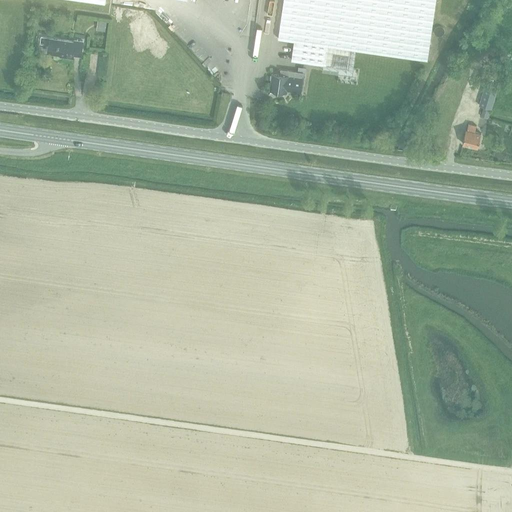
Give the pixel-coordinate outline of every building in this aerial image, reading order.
[(283,0),(278,39),(294,41),(291,60),(348,68),(350,49),(420,59),(428,60),(436,0),(283,0)] [(106,31),(107,22),(97,21),(96,30),(106,31)] [(81,56),(83,41),(75,40),(75,41),(51,38),(50,45),(51,45),(50,53),(65,55),(65,57),(73,58),(73,55),(81,56)] [(300,92),(301,92),(304,72),(281,69),(280,75),(272,74),(270,90),(286,92),(287,90),(300,92)] [(487,82),(480,105),(484,107),(481,116),(488,118),(491,109),(492,106),(498,86),(487,82)] [(478,147),(481,133),(475,131),(477,126),(469,124),(467,129),(466,129),(463,144),(478,147)]
